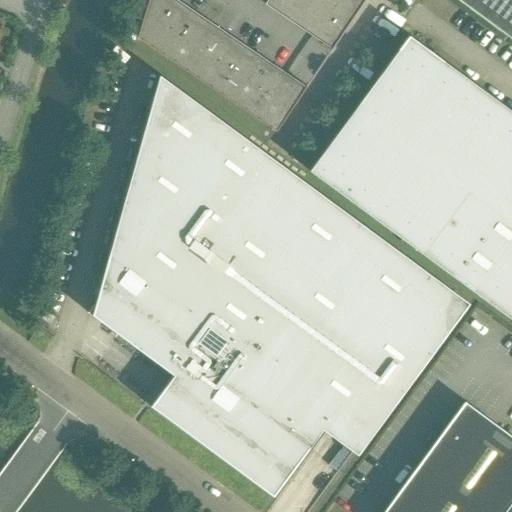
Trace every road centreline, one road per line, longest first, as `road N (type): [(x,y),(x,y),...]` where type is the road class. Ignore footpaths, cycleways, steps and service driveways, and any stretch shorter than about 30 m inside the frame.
road 1 (unclassified): [(232,511),(77,400)]
road 2 (residential): [(77,400),(0,504)]
